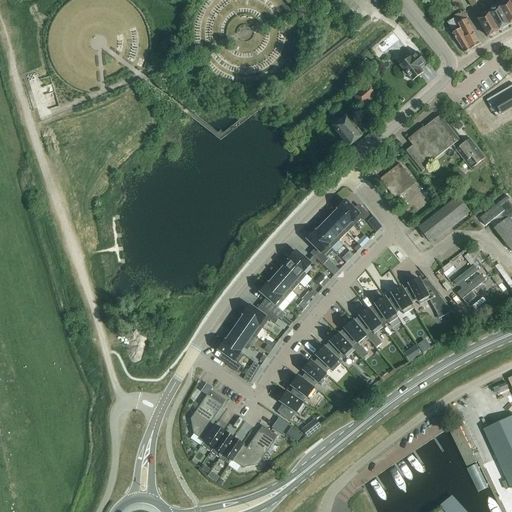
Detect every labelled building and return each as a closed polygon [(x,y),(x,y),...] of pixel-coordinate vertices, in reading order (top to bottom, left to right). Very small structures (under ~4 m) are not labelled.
[(462,6),(458,0),(453,0),(453,2),(457,9),(462,6)] [(502,0),(498,3),(510,24),(511,23),(511,4),(509,0),(502,0)] [(510,24),(498,3),(487,9),(500,30),(510,24)] [(500,30),(487,9),(477,15),(489,37),(500,30)] [(467,20),(458,24),(461,29),(471,49),(479,44),(467,20)] [(450,26),(455,33),(453,34),(465,52),(471,49),(461,29),(458,24),(457,22),(450,26)] [(424,72),(420,68),(427,63),(418,52),(412,57),(411,56),(400,65),(405,71),(403,72),(403,73),(405,76),(406,76),(408,75),(413,81),(424,72)] [(351,93),(352,95),(363,107),(378,94),(368,82),(366,80),(351,93)] [(511,89),(491,102),(501,118),(511,111),(511,89)] [(345,115),(331,126),(348,147),(362,135),(345,115)] [(428,164),(452,145),(456,149),(455,150),(471,169),(485,158),(470,138),(461,145),(458,140),(459,140),(439,115),(424,128),(422,125),(406,138),(413,146),(404,152),(421,173),(430,166),(428,164)] [(511,122),(503,128),(510,139),(511,137),(511,122)] [(380,179),(396,199),(415,184),(400,164),(380,179)] [(398,199),(404,207),(408,205),(401,196),(398,199)] [(457,196),(418,228),(430,243),(469,212),(457,196)] [(511,221),(509,217),(511,214),(511,208),(504,199),(507,197),(507,196),(479,218),(485,226),(492,221),(496,227),(494,229),(511,251),(511,221)] [(364,220),(369,215),(359,206),(355,210),(344,200),(337,208),(354,225),(361,218),(364,220)] [(346,233),(354,225),(337,208),(336,208),(337,209),(330,216),(346,233)] [(322,224),(339,240),(346,233),(330,216),(322,224)] [(379,227),(371,217),(366,221),(374,231),(379,227)] [(331,248),(339,240),(322,224),(315,231),(314,231),(331,248)] [(324,256),(331,248),(314,231),(306,239),(317,250),(312,255),(322,265),(327,259),(324,256)] [(288,259),(306,275),(302,271),(310,263),(295,251),(288,259)] [(299,283),(306,275),(288,259),(287,259),(288,260),(282,268),(299,283)] [(333,275),(338,270),(332,264),(327,270),(333,275)] [(458,292),(463,299),(485,280),(480,274),(467,285),(464,281),(478,270),(474,265),(454,281),(462,289),(458,292)] [(292,291),(299,283),(282,268),(274,276),(292,291)] [(267,284),(285,299),(292,291),(274,276),(268,284),(267,284)] [(411,290),(404,294),(410,304),(417,301),(419,305),(429,300),(439,319),(452,312),(459,322),(460,321),(428,280),(421,284),(418,278),(408,284),(411,290)] [(278,308),(285,299),(267,284),(268,284),(267,283),(266,284),(259,292),(273,304),(278,308)] [(394,300),(388,304),(395,313),(401,310),(403,314),(413,308),(410,304),(404,294),(401,288),(391,294),(394,300)] [(378,310),(372,314),(379,324),(385,320),(388,324),(397,318),(395,313),(388,304),(384,298),(374,304),(378,310)] [(286,314),(278,308),(273,304),(268,310),(278,317),(278,318),(281,320),(286,314)] [(273,323),(278,318),(278,317),(268,310),(264,316),(249,305),(242,314),(242,315),(243,315),(262,328),(269,319),(273,323)] [(361,319),(355,324),(364,335),(370,331),(373,335),(382,328),(379,324),(372,314),(368,309),(358,316),(361,319)] [(243,315),(237,324),(252,334),(251,334),(256,337),(262,328),(243,315)] [(346,331),(340,336),(342,339),(350,347),(356,343),(359,347),(368,339),(364,335),(355,324),(352,321),(343,328),(346,331)] [(252,334),(237,324),(231,333),(245,343),(246,343),(251,334),(252,334)] [(231,333),(225,341),(224,341),(239,352),(239,351),(243,347),(247,350),(250,346),(246,343),(245,343),(231,333)] [(334,346),(328,352),(337,360),(342,355),(345,359),(354,351),(350,347),(342,339),(340,336),(337,333),(329,341),(334,346)] [(224,341),(225,341),(224,340),(223,341),(217,350),(230,359),(226,364),(238,372),(242,366),(237,363),(243,355),(244,354),(239,351),(239,352),(224,341)] [(319,359),(314,365),(319,369),(325,374),(329,369),(333,372),(341,363),(337,360),(328,352),(323,347),(315,355),(319,359)] [(321,386),(328,377),(325,374),(319,369),(309,361),(302,370),(307,374),(303,380),(313,388),(317,382),(321,386)] [(254,367),(249,377),(254,379),(259,369),(254,367)] [(313,388),(303,380),(297,376),(290,385),(295,389),(291,395),(301,403),(305,397),(309,400),(316,391),(313,388)] [(504,417),(511,414),(511,405),(504,384),(493,388),(504,417)] [(301,403),(291,395),(285,391),(279,401),(285,405),(278,414),(289,421),(295,412),(299,415),(305,405),(301,403)] [(210,398),(207,395),(194,413),(209,423),(221,405),(218,403),(214,400),(210,398)] [(344,402),(339,398),(335,403),(339,407),(344,402)] [(209,423),(194,413),(190,419),(193,434),(204,441),(214,426),(209,423)] [(511,417),(485,430),(508,480),(511,488),(511,487),(511,417)] [(281,434),(288,424),(283,421),(282,420),(278,418),(272,427),(281,434)] [(301,429),(307,437),(321,427),(314,419),(301,429)] [(224,432),(214,426),(204,441),(201,446),(210,452),(224,432)] [(262,433),(258,431),(246,448),(261,459),(273,441),(269,438),(266,436),(262,433)] [(233,438),(224,432),(210,452),(219,458),(233,438)] [(242,445),(233,438),(219,458),(228,465),(231,460),(241,445),(242,445)] [(246,448),(241,445),(231,460),(242,467),(257,465),(261,459),(246,448)]
